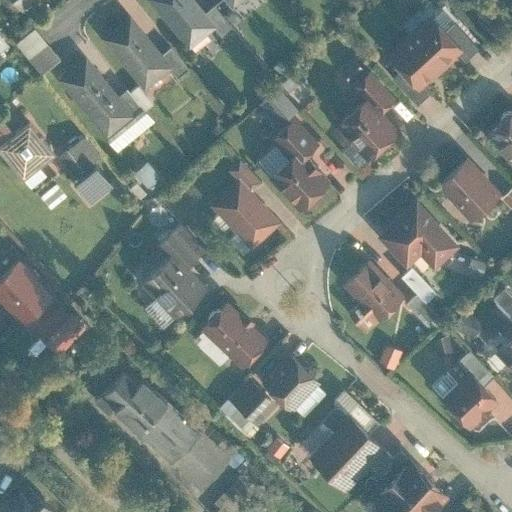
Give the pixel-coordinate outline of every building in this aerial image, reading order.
[(205,8),(197,0),(151,0),(189,42),(213,21),(214,20),(205,8)] [(213,0),(205,8),(214,20),(213,21),(223,31),(233,24),(213,0)] [(428,7),(408,27),(444,62),(458,48),(463,43),(445,25),(428,7)] [(160,51),(128,11),(100,33),(141,84),(168,62),(160,51)] [(454,16),(445,25),(463,43),(458,48),(465,56),(479,41),(454,16)] [(33,23),(15,37),(42,69),(59,55),(33,23)] [(444,62),(408,27),(389,46),(393,49),(425,81),(444,62)] [(160,51),(168,62),(177,72),(188,64),(169,43),(160,51)] [(430,87),(425,81),(393,49),(380,63),(417,100),(430,87)] [(117,92),(83,54),(56,78),(105,134),(132,111),(117,92)] [(352,82),(364,95),(365,94),(378,108),(396,92),(370,66),(352,82)] [(279,123),(299,105),(278,80),(257,98),(279,123)] [(126,86),(117,92),(132,111),(141,103),(126,86)] [(336,122),(367,154),(396,126),(378,108),(365,94),(364,95),(336,122)] [(511,105),(486,130),(511,157),(511,105)] [(270,134),(289,152),(298,144),(304,152),(319,138),(294,111),(270,134)] [(0,137),(0,147),(22,175),(55,148),(28,115),(0,137)] [(103,154),(87,132),(61,150),(77,173),(103,154)] [(289,152),(268,172),(298,205),(328,178),(304,152),(298,144),(289,152)] [(498,189),(464,153),(436,179),(470,215),(498,189)] [(229,164),(236,172),(250,187),(261,177),(239,154),(229,164)] [(149,181),(160,172),(146,157),(136,167),(149,181)] [(236,172),(208,200),(250,243),(278,215),(250,187),(236,172)] [(511,181),(511,182),(502,192),(511,201),(511,181)] [(458,240),(416,195),(380,230),(410,258),(420,247),(435,262),(458,240)] [(168,247),(185,263),(203,245),(179,221),(159,239),(168,247)] [(139,278),(174,311),(204,281),(185,263),(168,247),(139,278)] [(422,250),(412,256),(421,270),(431,264),(422,250)] [(50,289),(17,254),(0,270),(0,292),(21,315),(50,289)] [(400,293),(366,258),(343,280),(360,298),(349,308),(366,327),(400,293)] [(435,287),(411,262),(403,271),(418,287),(427,295),(435,287)] [(511,289),(505,283),(494,293),(511,311),(511,289)] [(439,308),(427,295),(418,287),(407,297),(428,318),(439,308)] [(227,295),(200,324),(240,361),(267,333),(227,295)] [(59,347),(83,322),(68,308),(44,333),(59,347)] [(511,330),(496,346),(511,362),(511,330)] [(394,364),(402,346),(388,339),(379,357),(394,364)] [(469,365),(484,381),(495,371),(469,345),(458,356),(469,365)] [(261,379),(292,406),(320,374),(288,347),(261,379)] [(137,427),(167,396),(141,372),(138,376),(122,364),(93,398),(107,409),(112,403),(137,427)] [(440,392),(469,423),(498,396),(484,381),(469,365),(440,392)] [(349,409),(363,423),(373,413),(345,388),(321,415),(333,425),(349,409)] [(198,426),(167,396),(137,427),(168,457),(198,426)] [(309,450),(345,486),(385,445),(363,423),(349,409),(333,425),(309,450)] [(205,418),(198,426),(168,457),(199,486),(237,446),(205,418)] [(377,469),(388,478),(408,456),(410,453),(401,444),(377,469)] [(429,511),(448,492),(408,456),(388,478),(373,494),(379,500),(372,509),(375,511),(429,511)] [(238,472),(214,498),(221,504),(212,511),(247,511),(249,510),(236,498),(250,483),(238,472)] [(28,483),(0,511),(52,511),(53,509),(54,508),(28,483)]
